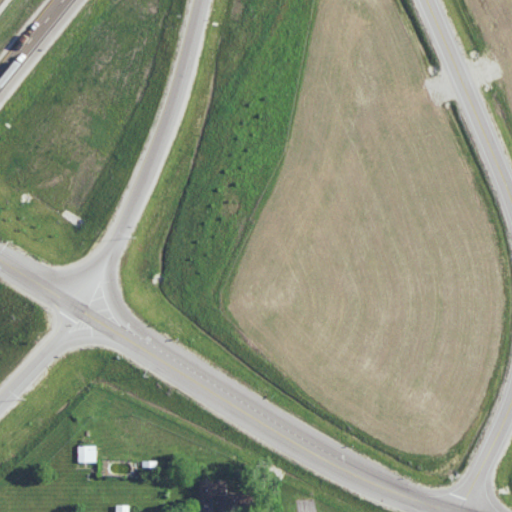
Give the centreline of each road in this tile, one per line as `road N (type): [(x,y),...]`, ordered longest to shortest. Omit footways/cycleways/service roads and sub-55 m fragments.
road 1 (tertiary): [(475,511),(511,420),(511,173),(438,0)]
road 2 (tertiary): [(0,246),(291,433),(458,511)]
road 3 (motorway): [(96,309),(153,199),(202,0)]
road 4 (motorway): [(0,422),(96,309)]
